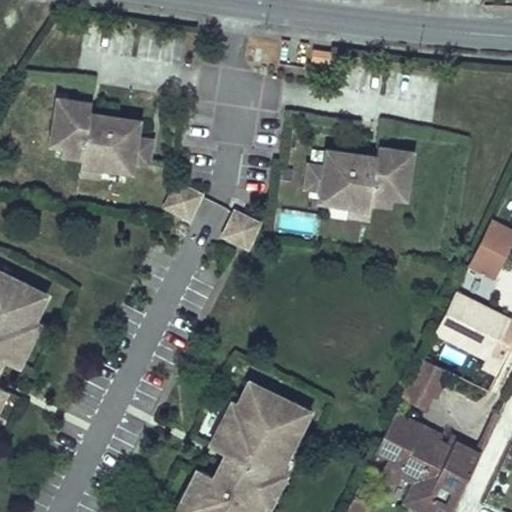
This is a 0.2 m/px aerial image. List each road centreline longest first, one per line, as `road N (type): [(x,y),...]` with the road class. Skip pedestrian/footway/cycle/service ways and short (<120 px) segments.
road 1 (residential): [(57,511),(213,213),(240,0)]
road 2 (secondary): [(248,0),(511,35)]
